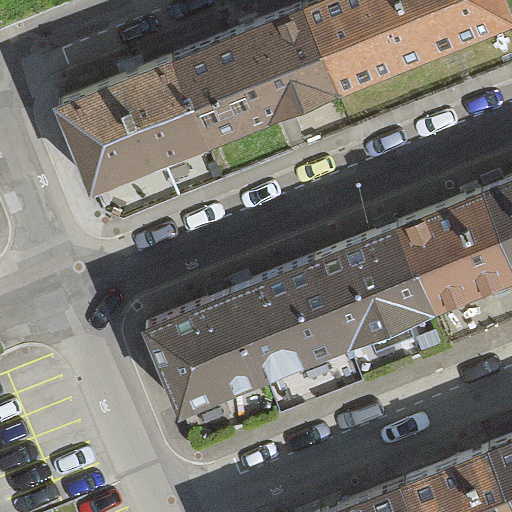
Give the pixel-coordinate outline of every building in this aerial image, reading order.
[(345,88),(308,0),(300,0),(237,26),(172,52),(209,143),(345,88)] [(308,0),(345,88),(511,20),(511,14),(506,0),(308,0)] [(209,143),(172,52),(114,75),(55,99),(92,190),(209,143)] [(511,162),(482,175),(511,250),(511,162)] [(445,190),(397,208),(434,300),(511,269),(511,250),(482,175),(445,190)] [(359,223),(313,242),(349,334),(434,300),(397,208),(359,223)] [(278,256),(227,276),(263,368),(349,334),(313,242),(278,256)] [(263,368),(227,276),(198,287),(143,309),(179,401),(263,368)] [(511,511),(511,428),(483,441),(511,511)] [(445,456),(398,474),(413,511),(511,511),(483,441),(445,456)] [(363,488),(312,508),(313,511),(413,511),(398,474),(363,488)]
